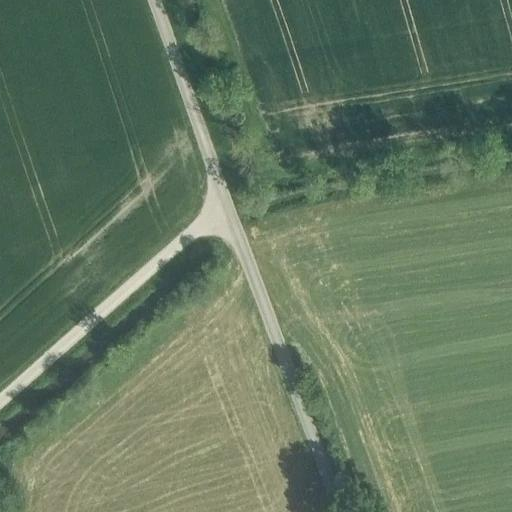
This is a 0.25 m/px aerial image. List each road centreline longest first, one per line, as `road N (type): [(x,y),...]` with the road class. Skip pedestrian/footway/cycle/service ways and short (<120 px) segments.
road 1 (track): [(224,198),(340,511)]
road 2 (track): [(224,198),(0,398)]
road 3 (track): [(153,0),(224,198)]
